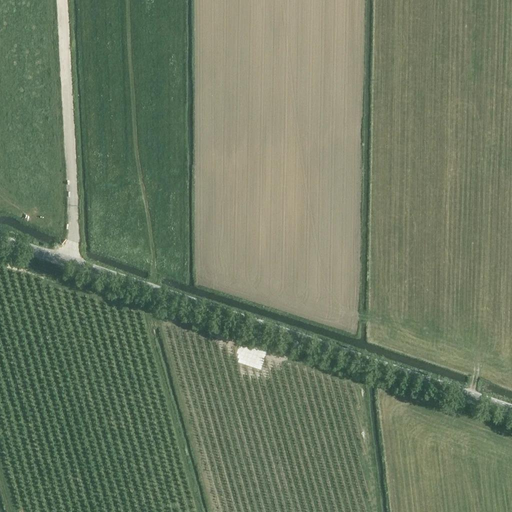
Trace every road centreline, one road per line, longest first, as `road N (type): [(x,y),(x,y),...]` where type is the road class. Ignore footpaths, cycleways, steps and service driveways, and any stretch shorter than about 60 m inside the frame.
road 1 (unclassified): [(511,410),(69,262)]
road 2 (unclassified): [(58,0),(69,262)]
